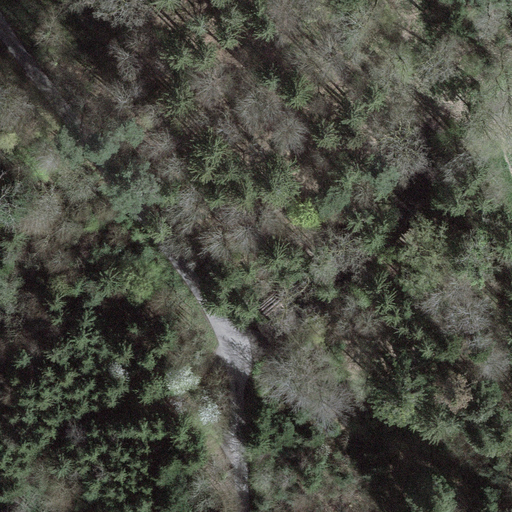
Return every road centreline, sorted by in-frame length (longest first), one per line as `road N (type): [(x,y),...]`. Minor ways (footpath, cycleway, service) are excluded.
road 1 (unclassified): [(0,26),(226,332),(238,389),(241,511)]
road 2 (track): [(511,98),(305,305),(234,356),(126,393)]
road 3 (track): [(126,393),(78,413),(2,511)]
road 4 (track): [(126,393),(175,399),(237,444)]
